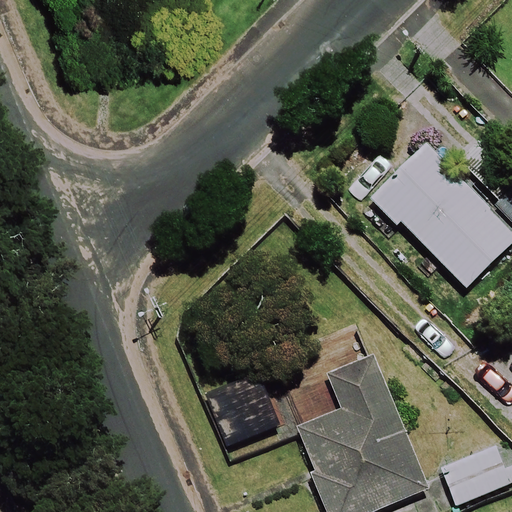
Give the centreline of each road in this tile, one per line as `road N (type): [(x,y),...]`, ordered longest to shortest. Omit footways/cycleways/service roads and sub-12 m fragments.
road 1 (residential): [(347,0),(49,287)]
road 2 (residential): [(147,511),(49,287)]
road 3 (residential): [(49,287),(0,166)]
